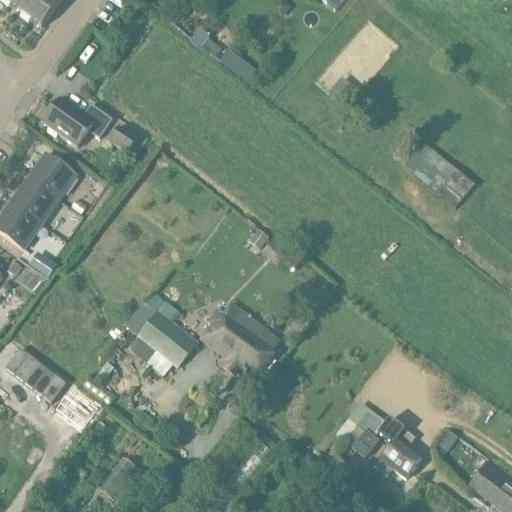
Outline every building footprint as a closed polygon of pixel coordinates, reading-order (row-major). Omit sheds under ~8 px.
[(0,0),(20,15),(31,0),(0,0)] [(31,0),(20,15),(41,32),(66,0),(31,0)] [(201,30),(189,44),(199,52),(211,38),(201,30)] [(254,74),(228,54),(219,66),(245,86),(254,74)] [(60,103),(43,127),(77,151),(88,135),(99,143),(113,124),(91,109),(83,119),(60,103)] [(119,130),(108,145),(127,158),(137,143),(119,130)] [(45,158),(27,183),(58,205),(76,180),(45,158)] [(468,202),(469,175),(450,175),(450,202),(468,202)] [(27,183),(10,207),(41,229),(58,205),(27,183)] [(10,207),(0,221),(0,237),(23,254),(41,229),(10,207)] [(290,256),(273,242),(262,256),(268,260),(270,261),(270,262),(279,269),(281,266),(293,276),(303,263),(291,254),(290,256)] [(51,271),(34,258),(26,269),(44,281),(51,271)] [(151,298),(132,321),(125,330),(138,340),(137,341),(177,373),(198,348),(159,316),(164,309),(151,298)] [(222,346),(216,354),(230,364),(224,372),(233,378),(239,371),(251,380),(260,367),(264,370),(270,363),(266,360),(280,341),(231,306),(215,326),(222,346)] [(352,452),(351,453),(365,464),(380,445),(366,434),(365,435),(349,422),(336,439),(352,452)] [(392,449),(381,463),(381,464),(375,471),(386,480),(392,472),(406,483),(421,463),(398,444),(402,439),(387,427),(377,439),(392,449)] [(438,449),(446,456),(457,441),(449,435),(438,449)] [(127,458),(102,491),(117,502),(141,469),(127,458)] [(337,459),(328,470),(344,483),(353,472),(337,459)] [(511,483),(487,465),(469,491),(497,511),(511,511),(511,490),(508,488),(511,483)]
